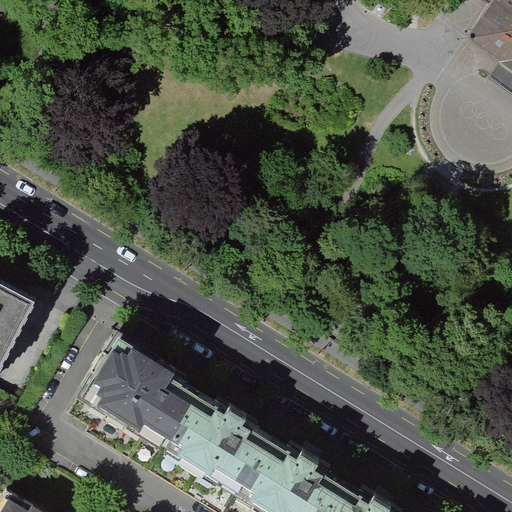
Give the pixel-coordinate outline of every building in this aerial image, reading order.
[(511,0),(488,0),(466,32),(506,60),(493,79),(511,92),(511,0)] [(0,365),(35,298),(0,279),(0,365)] [(122,335),(86,392),(162,439),(198,382),(122,335)] [(198,382),(162,439),(238,486),(273,429),(198,382)] [(273,429),(238,486),(279,511),(326,511),(349,476),(273,429)] [(408,511),(349,476),(326,511),(408,511)] [(31,511),(9,498),(0,511),(44,511),(34,506),(31,511)]
